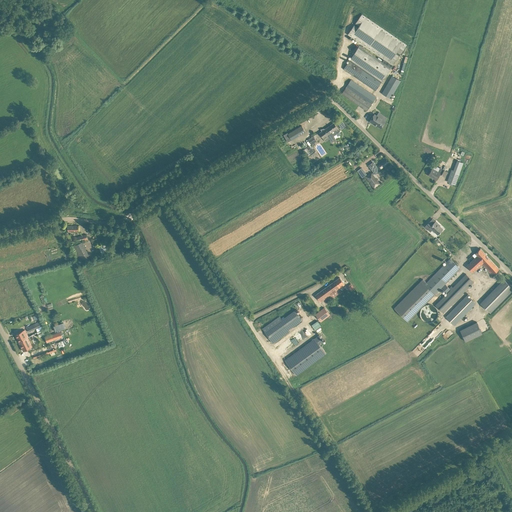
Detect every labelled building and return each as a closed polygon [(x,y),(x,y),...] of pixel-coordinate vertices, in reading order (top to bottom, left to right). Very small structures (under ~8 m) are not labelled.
[(359,46),(344,68),(376,90),(391,68),(390,68),(393,65),(407,45),(362,14),(348,34),(385,59),(383,62),(359,46)] [(391,98),(401,80),(392,75),(382,93),(391,98)] [(351,79),(344,89),(341,93),(367,111),(369,106),(375,98),(374,97),(375,96),(351,79)] [(369,121),(377,126),(381,128),(385,121),(374,114),(369,121)] [(334,123),(328,127),(331,132),(333,136),(334,135),(338,132),(340,131),(334,123)] [(306,131),(302,126),(288,134),(292,140),(306,131)] [(329,139),(333,136),(331,132),(328,127),(324,129),(324,128),(320,129),(322,131),(319,133),(323,138),(327,135),(329,139)] [(317,141),(314,136),(308,140),(312,145),(317,141)] [(386,158),(382,161),(377,165),(379,167),(380,168),(381,169),(389,162),(386,158)] [(455,166),(454,170),(452,169),(447,181),(455,184),(463,162),(460,161),(458,168),(455,166)] [(379,169),(380,168),(379,167),(377,168),(375,164),(373,165),(372,166),(371,167),(374,172),(372,173),(373,174),(375,173),(375,174),(379,171),(378,169),(379,169)] [(432,168),(430,171),(428,175),(437,180),(440,174),(445,177),(448,172),(440,167),(438,171),(432,168)] [(374,188),(380,184),(373,174),(372,173),(371,172),(366,176),(374,188)] [(437,234),(439,232),(443,229),(438,224),(439,223),(436,221),(432,224),(429,222),(425,226),(431,232),(432,230),(437,234)] [(82,242),(74,246),(81,261),(90,257),(82,242)] [(492,275),(499,269),(480,248),(475,253),(478,256),(467,266),(472,272),(482,263),(492,275)] [(451,286),(449,288),(445,284),(457,272),(460,268),(450,258),(449,259),(426,283),(423,279),(414,287),(428,301),(437,293),(442,287),(447,293),(445,295),(444,294),(442,296),(443,297),(435,305),(443,313),(450,306),(464,292),(472,283),(474,281),(466,274),(453,287),(451,286)] [(335,281),(340,288),(345,284),(340,277),(335,281)] [(511,287),(504,279),(480,303),(490,313),(511,290),(511,287)] [(315,295),(318,299),(321,302),(340,288),(335,281),(315,295)] [(347,285),(340,290),(344,296),(345,295),(346,296),(352,292),(352,291),(355,289),(351,284),(347,286),(347,285)] [(414,287),(394,308),(408,322),(410,320),(428,301),(414,287)] [(476,303),(467,295),(446,317),(454,325),(476,303)] [(438,316),(438,314),(438,311),(437,309),(436,307),(434,306),(431,305),(429,305),(427,305),(425,306),(423,307),(422,309),(421,311),(420,314),(421,316),(422,318),(423,320),(425,321),(427,322),(429,322),(431,322),(434,321),(436,320),(437,318),(438,316)] [(330,315),(324,307),(315,314),(321,321),(330,315)] [(289,329),(302,319),(295,310),(282,320),(279,316),(262,328),(272,341),(273,343),(290,331),(289,329)] [(315,329),(321,325),(317,320),(311,324),(315,329)] [(38,322),(26,328),(28,332),(40,326),(38,322)] [(466,342),(483,333),(477,322),(460,330),(466,342)] [(63,323),(53,326),(55,331),(65,328),(63,323)] [(15,334),(23,351),(35,345),(32,339),(30,340),(25,330),(15,334)] [(56,333),(45,337),(46,342),(58,338),(56,333)] [(324,342),(319,335),(285,360),(296,375),(326,353),(320,345),(324,342)]
